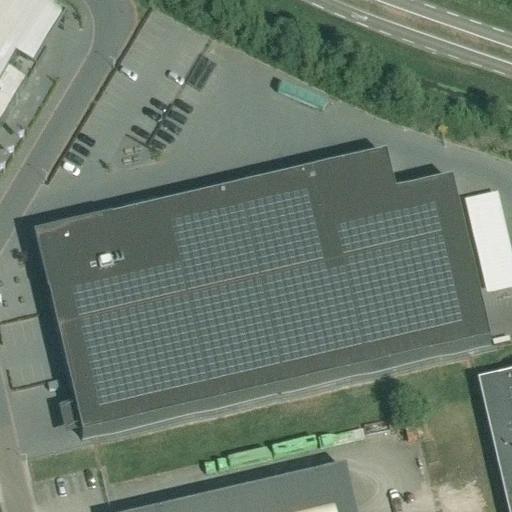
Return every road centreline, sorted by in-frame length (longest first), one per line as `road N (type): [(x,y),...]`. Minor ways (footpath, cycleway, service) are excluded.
road 1 (unclassified): [(0,231),(106,49),(112,25),(102,0)]
road 2 (primary): [(316,0),(511,72)]
road 3 (primary): [(511,41),(391,0)]
